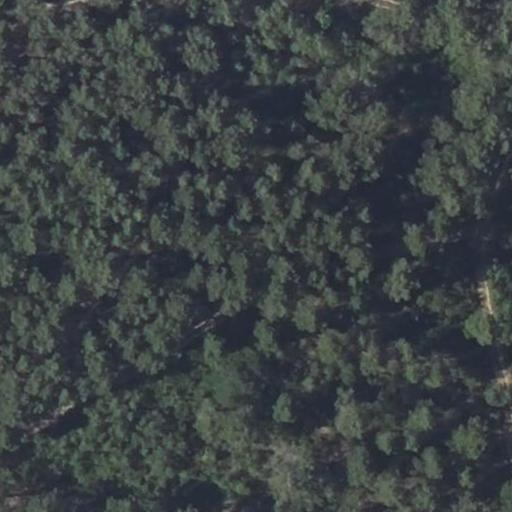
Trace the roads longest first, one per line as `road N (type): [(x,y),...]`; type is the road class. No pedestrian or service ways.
road 1 (track): [(0,439),(154,361),(253,295),(376,253),(474,231),(511,140)]
road 2 (track): [(511,448),(474,231)]
road 3 (track): [(89,0),(34,13),(13,42),(0,98)]
